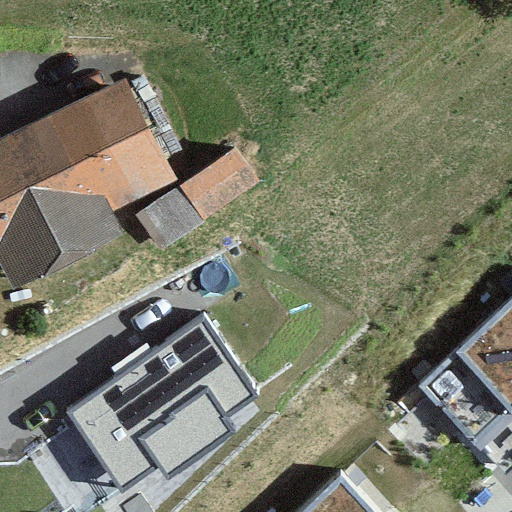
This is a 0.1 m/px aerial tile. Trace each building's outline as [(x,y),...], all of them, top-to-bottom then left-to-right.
[(143,62),(0,124),(0,247),(7,245),(17,267),(127,219),(118,199),(189,168),(143,62)] [(244,140),(153,193),(172,226),(264,173),(244,140)] [(511,295),(424,379),(480,438),(511,408),(511,295)] [(125,469),(159,445),(169,459),(235,412),(225,398),(255,377),(203,304),(73,396),(125,469)] [(385,511),(345,466),(292,511),(385,511)]
